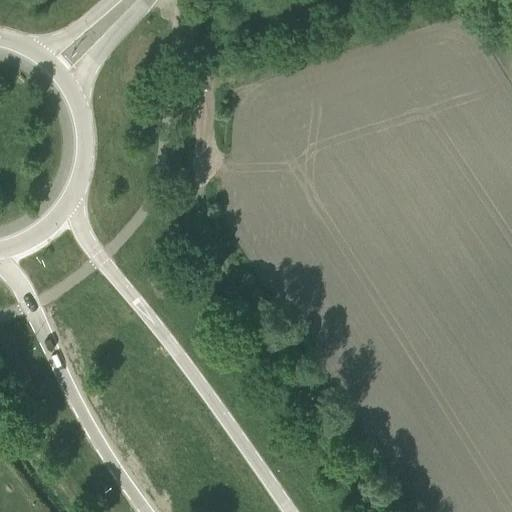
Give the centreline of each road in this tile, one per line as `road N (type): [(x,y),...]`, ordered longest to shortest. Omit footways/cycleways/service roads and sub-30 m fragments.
road 1 (primary): [(286,511),(168,347),(98,265),(70,202)]
road 2 (primary): [(0,265),(98,445),(145,511)]
road 3 (tertiary): [(73,100),(147,0)]
